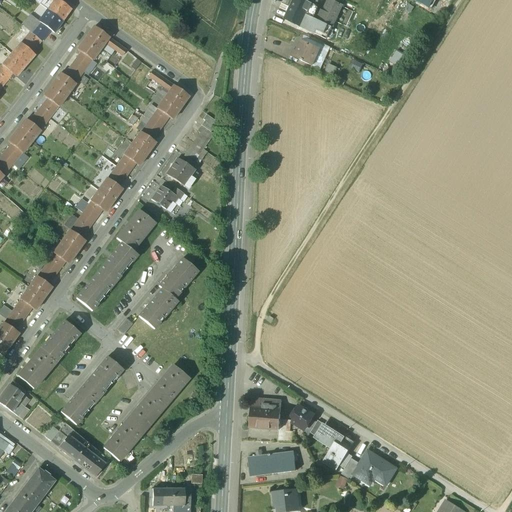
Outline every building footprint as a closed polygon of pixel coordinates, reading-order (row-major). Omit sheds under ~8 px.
[(70,10),(56,0),(54,0),(51,5),(47,11),(62,22),(70,10)] [(319,0),(318,0),(293,0),(290,8),(306,16),(310,8),(311,5),(316,7),(319,0)] [(310,8),(306,16),(332,28),(342,6),(329,0),(324,12),(318,9),(317,11),(310,8)] [(413,0),(429,9),(433,0),(413,0)] [(306,16),(290,8),(284,20),(326,40),(332,28),(306,16)] [(62,22),(47,11),(39,22),(50,31),(54,33),(62,22)] [(50,31),(39,22),(29,33),(41,42),(50,31)] [(93,27),(85,39),(100,50),(104,44),(108,39),(108,38),(93,27)] [(41,42),(29,33),(20,44),(31,53),(41,42)] [(304,36),(301,42),(318,50),(328,54),(330,48),(304,36)] [(100,50),(85,39),(77,50),(80,53),(91,61),(92,61),(100,50)] [(126,51),(108,39),(104,44),(122,57),(126,51)] [(318,50),(301,42),(297,52),(294,51),(291,56),(302,61),(301,62),(311,66),(311,65),(318,50)] [(20,44),(11,55),(25,67),(34,56),(31,53),(20,44)] [(318,50),(311,65),(321,69),(328,54),(318,50)] [(392,63),(401,66),(405,53),(396,51),(392,63)] [(80,53),(72,65),(83,73),(91,61),(80,53)] [(11,55),(1,65),(12,75),(16,78),(25,67),(11,55)] [(136,60),(130,68),(134,71),(140,63),(136,60)] [(1,65),(0,67),(0,82),(3,86),(12,75),(1,65)] [(72,65),(63,76),(74,84),(83,73),(72,65)] [(318,76),(321,69),(311,65),(311,66),(312,67),(310,72),(318,76)] [(173,86),(152,71),(148,77),(169,92),(173,86)] [(63,76),(60,74),(51,85),(66,96),(75,85),(74,84),(63,76)] [(51,85),(43,97),(46,99),(58,108),(66,96),(51,85)] [(169,92),(165,98),(180,109),(188,97),(173,86),(169,92)] [(180,109),(165,98),(156,109),(157,110),(168,118),(172,120),(180,109)] [(46,99),(38,111),(49,119),(58,108),(46,99)] [(168,118),(157,110),(149,121),(160,129),(168,118)] [(38,111),(29,123),(39,131),(49,119),(38,111)] [(204,121),(212,127),(215,122),(206,115),(202,120),(204,121)] [(29,123),(25,120),(16,131),(31,143),(40,132),(39,131),(29,123)] [(149,121),(140,133),(152,141),(160,129),(149,121)] [(201,127),(210,133),(214,128),(212,127),(204,121),(201,126),(201,127)] [(199,134),(209,141),(213,135),(210,133),(201,127),(197,132),(199,134)] [(31,143),(16,131),(7,142),(11,145),(22,154),(31,143)] [(140,133),(132,144),(147,155),(155,143),(152,141),(140,133)] [(193,144),(202,150),(209,141),(199,134),(193,144)] [(147,155),(132,144),(123,156),(124,156),(135,164),(138,167),(147,155)] [(188,160),(193,163),(202,150),(193,144),(183,157),(188,160)] [(11,145),(1,156),(12,165),(22,154),(11,145)] [(1,156),(0,157),(0,174),(3,176),(12,165),(1,156)] [(135,164),(124,156),(116,167),(127,176),(135,164)] [(185,164),(177,159),(165,176),(182,188),(194,171),(185,164)] [(193,163),(188,160),(185,164),(194,171),(197,166),(193,163)] [(127,176),(116,167),(107,179),(118,187),(127,176)] [(107,179),(98,190),(114,201),(122,190),(118,187),(107,179)] [(171,195),(160,188),(151,201),(164,211),(170,203),(173,205),(177,200),(171,195)] [(114,201),(98,190),(90,202),(91,202),(102,210),(105,213),(114,201)] [(183,195),(175,190),(171,195),(177,200),(179,201),(183,195)] [(81,202),(77,206),(84,211),(87,206),(81,202)] [(102,210),(91,202),(82,214),(93,222),(102,210)] [(138,211),(116,239),(121,243),(131,251),(136,245),(134,244),(146,229),(148,231),(153,224),(138,211)] [(93,222),(82,214),(70,231),(81,239),(93,222)] [(70,231),(69,231),(61,242),(76,253),(85,241),(81,239),(70,231)] [(76,253),(61,242),(53,254),(65,262),(68,265),(76,253)] [(121,243),(99,272),(114,284),(120,277),(118,276),(129,262),(131,264),(137,256),(131,251),(121,243)] [(65,262),(53,254),(45,266),(56,274),(65,262)] [(181,259),(158,287),(161,290),(174,300),(197,272),(181,259)] [(45,266),(37,277),(48,285),(56,274),(45,266)] [(99,272),(76,300),(91,313),(97,306),(95,304),(106,290),(108,291),(114,284),(99,272)] [(37,277),(36,277),(28,288),(43,299),(52,288),(48,285),(37,277)] [(28,288),(20,300),(31,308),(35,311),(43,299),(28,288)] [(161,290),(138,318),(153,331),(177,303),(174,300),(161,290)] [(31,308),(20,300),(12,312),(23,320),(31,308)] [(23,320),(12,312),(4,323),(15,331),(23,320)] [(126,320),(117,330),(123,336),(132,325),(126,320)] [(65,322),(41,350),(56,363),(62,356),(60,354),(72,340),(74,342),(80,335),(65,322)] [(4,323),(3,323),(0,327),(0,338),(10,345),(18,334),(15,331),(4,323)] [(0,355),(2,357),(10,345),(0,338),(0,355)] [(41,350),(18,377),(33,390),(39,383),(37,382),(49,368),(51,369),(56,363),(41,350)] [(107,358),(83,385),(99,398),(104,392),(103,390),(114,376),(116,378),(122,371),(107,358)] [(167,373),(149,394),(165,407),(188,380),(173,367),(167,373)] [(83,385),(60,413),(75,426),(81,419),(79,418),(91,404),(93,405),(99,398),(83,385)] [(23,396),(9,386),(0,397),(0,404),(11,413),(18,403),(23,396)] [(149,394),(126,421),(142,434),(165,407),(149,394)] [(281,402),(251,400),(249,429),(279,431),(281,402)] [(18,403),(11,413),(16,417),(24,408),(18,403)] [(314,416),(298,407),(293,416),(296,418),(293,424),(305,431),(312,420),(314,416)] [(312,420),(305,431),(303,433),(308,437),(317,423),(312,420)] [(126,421),(103,449),(118,462),(142,434),(126,421)] [(346,439),(325,426),(316,441),(332,450),(325,462),(338,470),(340,467),(348,454),(355,443),(346,437),(346,439)] [(56,433),(52,430),(46,438),(50,441),(56,433)] [(87,443),(72,431),(67,436),(83,448),(87,443)] [(293,433),(279,431),(278,442),(292,443),(293,433)] [(58,432),(51,441),(59,447),(66,438),(58,432)] [(59,447),(58,449),(73,461),(83,448),(67,436),(66,438),(59,447)] [(87,451),(83,448),(73,461),(94,477),(104,465),(87,451)] [(293,452),(262,457),(262,453),(255,454),(256,458),(248,459),(250,478),(296,471),(293,452)] [(360,465),(354,476),(362,481),(366,474),(386,486),(396,470),(368,452),(360,465)] [(348,454),(340,467),(345,470),(351,460),(352,457),(348,454)] [(360,465),(351,460),(345,470),(341,475),(351,481),(354,476),(360,465)] [(50,476),(44,471),(43,473),(38,469),(27,483),(43,495),(44,495),(54,481),(49,478),(50,476)] [(203,483),(203,475),(193,475),(193,483),(203,483)] [(15,498),(12,503),(5,511),(30,511),(43,495),(27,483),(15,498)] [(183,489),(172,489),(172,490),(172,507),(188,507),(189,493),(183,493),(183,489)] [(172,490),(161,490),(161,495),(156,495),(156,507),(172,507),(172,490)] [(298,511),(296,490),(272,493),(274,509),(277,509),(277,511),(298,511)] [(463,511),(446,501),(439,511),(463,511)]
